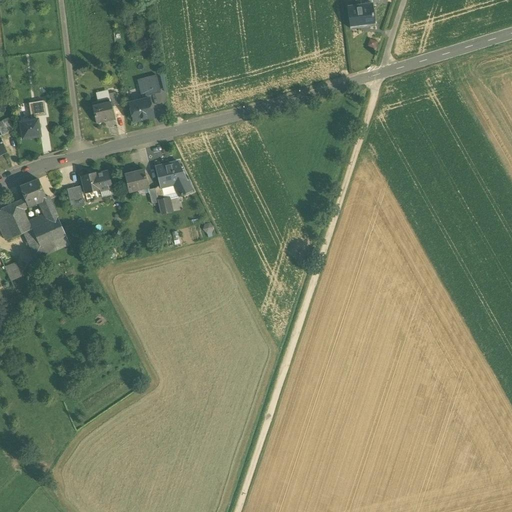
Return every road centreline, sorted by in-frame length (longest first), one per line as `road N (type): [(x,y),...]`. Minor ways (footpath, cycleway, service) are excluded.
road 1 (secondary): [(511,33),(49,163),(0,184)]
road 2 (track): [(238,511),(379,74)]
road 3 (track): [(60,0),(80,154)]
road 4 (track): [(66,511),(0,403)]
